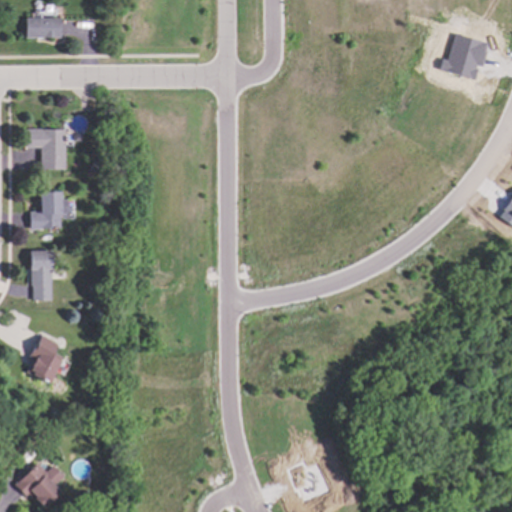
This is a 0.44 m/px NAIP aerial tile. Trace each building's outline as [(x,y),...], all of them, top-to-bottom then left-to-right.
[(20,37),(20,17),(56,17),(57,36),(20,37)] [(473,80),(477,66),(481,68),(487,44),(453,35),(446,63),(441,61),(438,71),(473,80)] [(36,169),(36,146),(19,146),(19,127),(60,127),(60,169),(36,169)] [(24,229),(24,209),(36,209),(35,190),(54,190),(55,228),(24,229)] [(511,200),(508,198),(497,218),(511,227),(511,200)] [(28,300),(28,281),(26,281),(25,251),(45,250),(47,300),(28,300)] [(16,370),(23,358),(23,346),(35,336),(42,340),(46,335),(66,348),(36,386),(16,370)] [(23,460),(18,454),(24,448),(30,453),(23,460)] [(34,459),(45,469),(48,465),(58,475),(49,485),(57,493),(41,509),(23,491),(20,494),(10,483),(34,459)]
